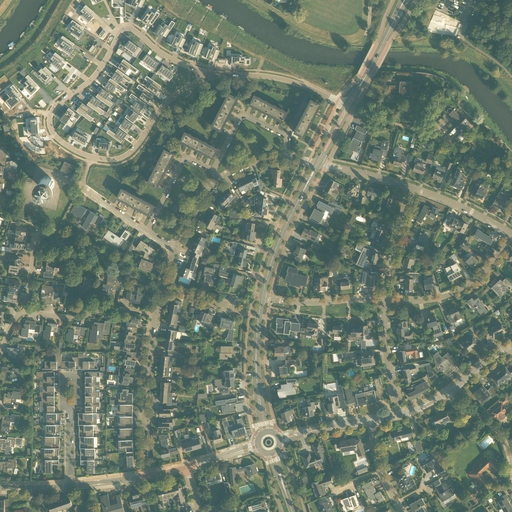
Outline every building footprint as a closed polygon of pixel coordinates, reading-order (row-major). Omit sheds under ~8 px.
[(129,4),(129,5),(137,8),(138,6),(139,4),(142,6),(144,0),(131,0),(131,2),(132,2),(131,5),(129,4)] [(86,5),(79,13),(81,15),(82,16),(81,17),(85,21),(86,19),(88,21),(87,23),(93,17),(91,15),(90,13),(92,11),(86,5)] [(141,20),(148,25),(149,23),(150,21),(153,23),(160,14),(157,11),(155,14),(150,10),(148,13),(147,14),(146,13),(143,17),(144,18),(142,20),(141,20)] [(73,25),(69,31),(72,32),(73,33),(72,34),(76,37),(77,36),(80,38),(79,39),(84,32),(82,31),(80,30),(82,27),(73,20),(70,23),(73,25)] [(154,32),(154,33),(161,37),(163,35),(164,33),(167,35),(171,30),(168,28),(169,26),(163,22),(161,25),(160,26),(159,25),(156,30),(157,31),(156,33),(154,32)] [(170,44),(170,45),(178,48),(180,44),(183,46),(186,40),(183,38),(183,36),(177,33),(175,36),(175,38),(173,37),(171,42),(173,42),(171,45),(170,44)] [(63,41),(59,46),(62,48),(63,49),(62,50),(67,53),(67,52),(70,54),(69,55),(74,48),(72,47),(70,45),(72,43),(63,36),(61,39),(63,41)] [(128,42),(124,47),(129,50),(130,49),(134,52),(133,53),(132,55),(135,57),(141,49),(131,42),(129,40),(128,42)] [(187,52),(195,56),(197,51),(200,53),(203,45),(193,41),(192,44),(191,45),(190,45),(188,49),(189,50),(188,53),(187,52)] [(204,57),(212,60),(213,58),(214,56),(217,57),(219,51),(216,50),(217,48),(210,45),(209,48),(208,50),(207,49),(205,54),(207,55),(206,57),(204,57)] [(55,52),(49,61),(52,63),(53,64),(52,65),(56,68),(57,67),(59,69),(58,70),(64,63),(62,62),(60,60),(62,58),(55,52)] [(145,57),(142,61),(147,65),(147,63),(152,66),(151,68),(150,69),(153,71),(159,63),(149,56),(147,55),(145,57)] [(232,55),(231,64),(250,65),(250,59),(245,59),(245,57),(242,57),(240,57),(240,55),(235,55),(235,57),(232,56),(232,55)] [(117,63),(115,66),(126,73),(129,69),(135,73),(138,70),(132,65),(123,59),(120,64),(117,63)] [(162,65),(156,73),(160,75),(161,74),(169,80),(173,75),(174,74),(172,72),(162,65)] [(42,68),(37,73),(46,82),(45,83),(51,77),(49,75),(48,74),(50,71),(45,67),(43,69),(42,68)] [(111,73),(109,76),(119,83),(123,78),(130,83),(132,79),(117,69),(114,74),(111,73)] [(147,76),(145,79),(151,84),(147,89),(158,96),(160,93),(158,91),(161,86),(150,78),(147,76)] [(29,79),(23,84),(33,94),(38,89),(35,86),(37,83),(33,78),(30,81),(29,79)] [(104,82),(102,85),(112,92),(116,88),(122,92),(125,89),(110,78),(107,84),(104,82)] [(399,86),(399,91),(401,91),(401,95),(409,95),(409,91),(418,92),(418,86),(410,85),(410,83),(408,83),(409,82),(403,82),(403,83),(402,83),(401,87),(399,86)] [(10,97),(6,101),(11,107),(21,99),(19,97),(18,96),(21,94),(13,85),(10,87),(12,89),(7,94),(10,97)] [(139,85),(137,88),(143,92),(139,97),(150,105),(152,102),(150,100),(153,95),(139,85)] [(100,92),(96,97),(111,107),(113,104),(112,103),(106,99),(110,95),(110,94),(99,87),(97,90),(100,92)] [(132,94),(129,97),(136,101),(132,106),(143,114),(145,111),(142,109),(146,104),(132,94)] [(226,100),(224,102),(233,107),(234,105),(235,102),(237,99),(229,94),(227,97),(226,100)] [(91,99),(87,105),(102,115),(104,111),(98,107),(101,102),(90,95),(88,98),(91,99)] [(256,108),(258,109),(262,100),(260,99),(258,98),(254,96),(250,105),(254,107),(254,106),(257,108),(256,108)] [(310,99),(308,103),(307,105),(306,107),(316,113),(317,111),(316,111),(318,108),(318,109),(320,105),(310,99)] [(262,111),(266,113),(271,104),(267,102),(267,103),(265,101),(262,100),(258,109),(260,110),(260,109),(263,111),(262,111)] [(80,106),(76,111),(85,117),(91,121),(93,118),(87,114),(90,109),(80,101),(78,104),(80,106)] [(232,108),(233,107),(224,102),(223,104),(222,107),(220,110),(229,115),(231,111),(230,111),(232,108)] [(272,116),(274,117),(279,108),(276,107),(274,106),(271,104),(266,113),(270,115),(270,114),(273,116),(272,116)] [(306,107),(304,110),(305,110),(303,112),(301,115),(312,121),(314,117),(313,117),(314,114),(315,114),(316,113),(306,107)] [(62,118),(60,120),(62,121),(67,125),(70,120),(69,119),(74,112),(69,108),(62,118)] [(287,112),(283,111),(281,110),(281,109),(279,108),(274,117),(276,118),(276,117),(279,119),(278,119),(282,121),(287,112)] [(125,117),(133,123),(137,118),(139,120),(142,117),(131,109),(125,117)] [(447,112),(449,114),(456,121),(455,122),(455,123),(446,132),(451,137),(460,127),(463,130),(470,123),(462,115),(460,116),(451,109),(449,109),(447,110),(447,112)] [(225,123),(226,121),(225,121),(227,118),(229,115),(220,110),(219,113),(217,116),(216,118),(225,123)] [(301,115),(300,119),(299,121),(298,121),(297,123),(308,129),(308,127),(309,124),(310,125),(312,121),(301,115)] [(224,124),(225,123),(216,118),(215,120),(214,123),(212,126),(221,131),(223,127),(222,127),(224,124)] [(119,127),(127,133),(131,128),(133,130),(136,127),(125,119),(119,127)] [(33,129),(31,129),(32,135),(38,134),(38,131),(40,131),(40,120),(33,120),(33,129)] [(297,123),(296,126),(295,128),(293,131),(303,137),(305,133),(306,130),(307,130),(308,129),(297,123)] [(357,126),(357,125),(355,130),(358,131),(354,138),(353,138),(351,142),(346,153),(349,148),(357,151),(357,153),(358,153),(357,152),(360,147),(362,142),(361,141),(364,134),(365,135),(367,130),(367,131),(357,126)] [(109,129),(107,133),(112,137),(121,143),(125,138),(127,140),(129,137),(119,129),(115,134),(109,129)] [(75,132),(72,138),(82,143),(85,145),(86,143),(89,137),(84,135),(83,136),(75,132)] [(181,142),(185,144),(185,143),(187,144),(187,145),(189,146),(193,137),(191,136),(189,135),(189,134),(185,133),(181,142)] [(189,146),(190,147),(191,146),(193,147),(193,148),(197,150),(201,141),(198,139),(195,138),(196,138),(193,137),(189,146)] [(97,138),(95,148),(107,150),(110,150),(110,148),(111,142),(105,141),(105,143),(100,142),(100,141),(101,139),(97,138)] [(197,150),(200,152),(201,151),(203,153),(205,154),(209,145),(207,144),(204,143),(205,143),(201,141),(197,150)] [(386,156),(388,148),(389,143),(382,142),(381,147),(375,146),(374,149),(372,159),(380,161),(381,155),(386,156)] [(205,154),(206,155),(207,154),(209,156),(213,158),(217,149),(214,147),(214,148),(211,146),(209,145),(205,154)] [(406,157),(401,155),(402,150),(402,149),(401,148),(397,147),(396,147),(396,148),(395,148),(391,161),(394,162),(393,164),(400,167),(401,164),(404,164),(406,157)] [(169,163),(170,161),(171,158),(172,159),(174,155),(165,150),(163,154),(162,156),(161,158),(169,163)] [(426,162),(432,164),(435,156),(429,154),(426,162)] [(165,171),(167,167),(168,164),(169,165),(169,163),(161,158),(159,160),(160,161),(158,163),(156,166),(165,171)] [(0,171),(3,172),(6,172),(6,168),(9,167),(10,161),(6,162),(0,162),(0,171)] [(64,162),(60,171),(64,173),(65,171),(67,172),(66,174),(70,176),(74,166),(64,162)] [(425,165),(423,164),(416,162),(413,171),(423,174),(425,168),(424,168),(425,165)] [(153,172),(152,174),(161,179),(162,177),(163,174),(163,175),(165,171),(156,166),(155,170),(154,172),(153,172)] [(441,181),(445,170),(437,166),(432,177),(441,181)] [(274,178),(280,178),(280,170),(273,170),(272,178),(274,178)] [(463,187),(465,182),(462,181),(459,180),(462,173),(457,171),(455,176),(456,176),(452,185),(460,189),(461,186),(463,187)] [(157,187),(159,183),(160,180),(161,179),(152,174),(151,176),(151,177),(150,179),(148,182),(157,187)] [(94,185),(100,188),(104,177),(98,175),(94,185)] [(247,186),(252,184),(253,187),(258,185),(259,187),(262,186),(260,180),(257,181),(256,178),(252,179),(251,176),(244,179),(245,181),(247,186)] [(46,177),(44,177),(43,178),(42,179),(41,180),(40,181),(40,182),(40,184),(40,185),(40,186),(40,187),(41,189),(42,190),(43,190),(45,191),(46,191),(47,191),(49,191),(50,190),(51,189),(52,188),(53,187),(54,186),(54,184),(54,183),(54,182),(53,180),(52,179),(51,178),(50,178),(48,177),(47,177),(46,177)] [(280,178),(274,178),(274,186),(281,187),(282,179),(280,178)] [(338,192),(334,190),(338,183),(330,179),(324,191),(332,195),(336,197),(338,192)] [(248,188),(247,186),(245,181),(237,185),(240,192),(248,188)] [(504,183),(500,181),(496,188),(501,190),(504,183)] [(357,188),(356,188),(357,185),(350,184),(347,196),(352,197),(352,195),(354,195),(355,192),(356,192),(357,188)] [(481,185),(477,184),(476,187),(475,187),(472,194),(475,195),(475,196),(478,198),(479,197),(482,199),(483,198),(484,197),(484,196),(485,193),(483,192),(484,191),(479,188),(481,185)] [(374,196),(376,196),(378,190),(369,188),(367,194),(370,195),(369,199),(373,200),(374,196)] [(130,193),(128,192),(128,193),(125,191),(122,189),(117,198),(121,200),(124,201),(124,202),(125,202),(130,193)] [(229,203),(235,197),(230,192),(224,197),(228,201),(229,203)] [(501,193),(500,192),(493,204),(503,210),(504,208),(505,208),(508,202),(506,201),(507,200),(504,198),(506,194),(502,192),(501,193)] [(132,195),(130,193),(125,202),(127,203),(130,204),(129,205),(133,207),(138,198),(135,196),(134,196),(132,195)] [(386,206),(390,208),(390,206),(395,207),(396,203),(394,202),(396,196),(388,193),(387,197),(388,198),(386,206)] [(228,201),(224,197),(222,196),(216,202),(222,207),(224,209),(229,203),(228,201)] [(260,206),(265,206),(266,198),(259,197),(258,206),(260,206)] [(139,210),(141,211),(146,202),(144,201),(143,201),(141,200),(141,199),(138,198),(133,207),(137,209),(137,208),(140,209),(139,210)] [(319,206),(317,210),(316,211),(330,218),(332,214),(331,213),(333,209),(339,213),(342,207),(330,201),(328,206),(319,201),(317,205),(319,206)] [(148,203),(146,202),(141,211),(143,212),(143,211),(146,212),(145,213),(149,215),(154,206),(150,204),(150,205),(148,203)] [(88,216),(82,227),(87,229),(91,222),(99,227),(105,217),(100,214),(98,217),(95,215),(95,214),(79,205),(74,214),(81,219),(84,213),(88,216)] [(260,206),(258,206),(255,206),(255,214),(267,215),(268,207),(265,206),(260,206)] [(437,215),(439,210),(433,207),(433,209),(424,206),(423,210),(418,217),(422,220),(427,212),(431,214),(430,217),(436,219),(437,215)] [(315,209),(314,210),(310,218),(319,223),(320,222),(324,224),(327,223),(330,218),(316,211),(317,210),(315,209)] [(217,223),(220,217),(210,211),(207,218),(209,219),(214,222),(215,222),(217,223)] [(456,229),(460,221),(454,218),(453,222),(451,221),(448,227),(452,229),(453,228),(456,229)] [(224,226),(217,223),(215,222),(214,222),(209,219),(205,226),(207,227),(213,231),(215,232),(217,229),(221,231),(224,226)] [(460,221),(456,229),(460,231),(461,230),(465,231),(468,225),(460,221)] [(248,231),(254,232),(255,223),(247,222),(246,231),(248,231)] [(377,231),(385,234),(387,227),(378,224),(376,227),(373,226),(372,230),(377,231)] [(13,234),(27,236),(27,233),(25,232),(26,229),(22,228),(22,227),(16,227),(15,231),(8,230),(8,233),(13,234)] [(306,237),(309,238),(312,239),(314,240),(318,234),(315,232),(309,229),(309,230),(305,228),(302,234),(306,236),(306,237)] [(478,229),(474,235),(490,244),(487,249),(490,251),(495,242),(493,240),(493,239),(491,238),(492,235),(490,234),(489,236),(481,232),(482,232),(478,229)] [(105,235),(104,237),(115,244),(119,247),(124,250),(128,243),(125,240),(130,234),(125,231),(119,239),(108,231),(105,235)] [(256,232),(254,232),(248,231),(247,239),(255,240),(256,232)] [(385,234),(377,231),(374,239),(373,242),(381,244),(382,242),(384,234),(385,234)] [(408,241),(407,247),(415,249),(417,245),(424,247),(428,235),(421,233),(418,239),(411,237),(409,242),(408,241)] [(26,243),(27,236),(13,234),(12,237),(15,238),(14,241),(12,241),(26,243)] [(465,246),(464,246),(465,244),(469,237),(464,235),(460,244),(459,246),(463,248),(465,246)] [(196,243),(202,247),(206,239),(199,236),(196,243)] [(143,257),(150,260),(151,256),(155,250),(151,248),(152,247),(150,246),(149,246),(141,241),(142,240),(141,240),(136,247),(140,250),(140,249),(145,252),(143,257)] [(26,246),(26,243),(12,241),(12,244),(14,245),(13,249),(19,250),(19,249),(23,250),(24,246),(26,246)] [(200,254),(200,255),(204,247),(202,247),(196,243),(194,242),(190,250),(193,251),(191,255),(198,258),(200,254)] [(236,256),(245,258),(247,250),(246,250),(247,245),(237,243),(234,255),(236,256)] [(303,258),(304,254),(306,250),(301,248),(301,247),(298,246),(296,250),(295,250),(293,254),(297,255),(295,260),(302,262),(303,258)] [(372,253),(362,249),(360,254),(361,255),(357,265),(363,268),(366,261),(370,262),(376,264),(379,254),(372,252),(372,253)] [(466,261),(465,263),(468,266),(470,265),(472,267),(478,262),(472,255),(472,256),(470,253),(464,259),(466,261)] [(7,265),(21,266),(21,263),(19,263),(20,259),(17,259),(18,256),(16,256),(8,255),(8,259),(10,259),(9,265),(7,265)] [(245,258),(236,256),(234,264),(245,266),(247,258),(245,258)] [(151,260),(150,260),(143,257),(138,268),(149,272),(153,263),(150,262),(151,260)] [(405,258),(403,266),(410,268),(411,264),(413,264),(416,265),(417,259),(412,257),(412,259),(407,258),(407,259),(405,258)] [(46,267),(47,268),(46,272),(44,272),(43,277),(53,278),(55,267),(63,268),(63,261),(55,260),(55,262),(50,261),(50,263),(47,262),(46,267)] [(189,264),(187,269),(182,267),(180,275),(187,278),(190,270),(193,271),(195,266),(189,264)] [(449,275),(447,276),(450,281),(461,275),(459,271),(461,270),(459,267),(456,264),(446,268),(449,275)] [(20,270),(21,266),(7,265),(7,268),(9,268),(8,273),(14,274),(14,273),(18,273),(18,270),(20,270)] [(234,275),(226,272),(228,267),(221,265),(219,271),(219,275),(227,278),(232,279),(230,286),(236,287),(238,281),(241,282),(242,276),(234,274),(234,275)] [(217,280),(213,279),(215,269),(205,267),(204,275),(205,275),(204,282),(212,283),(216,284),(217,280)] [(296,274),(297,269),(289,267),(286,281),(291,282),(291,280),(300,282),(300,284),(305,286),(307,277),(302,276),(296,274)] [(120,286),(120,281),(123,282),(124,279),(114,276),(108,272),(107,281),(106,285),(103,285),(102,293),(104,294),(103,297),(109,298),(109,295),(112,296),(113,290),(116,290),(116,285),(120,286)] [(368,272),(363,272),(362,285),(373,286),(374,283),(373,283),(374,277),(367,276),(368,272)] [(350,288),(349,282),(351,281),(350,276),(343,277),(344,278),(337,279),(338,286),(341,286),(341,289),(350,288)] [(412,290),(413,280),(413,277),(410,277),(400,277),(400,281),(406,281),(406,289),(412,290)] [(429,286),(429,288),(435,287),(434,283),(433,283),(432,277),(424,279),(425,287),(429,286)] [(79,290),(81,290),(80,294),(84,294),(84,296),(86,296),(86,297),(89,297),(90,287),(93,287),(94,279),(84,278),(83,286),(80,286),(79,290)] [(319,279),(319,282),(317,282),(317,286),(314,286),(314,291),(317,291),(324,291),(324,289),(327,289),(327,283),(323,283),(323,278),(320,278),(320,279),(319,279)] [(500,279),(498,282),(495,279),(489,284),(500,297),(509,289),(508,288),(509,286),(511,288),(511,287),(511,282),(506,278),(504,279),(505,280),(503,282),(500,279)] [(6,287),(20,288),(21,285),(19,285),(19,281),(15,281),(15,280),(9,279),(9,284),(7,284),(6,287)] [(48,299),(51,299),(52,287),(46,286),(46,285),(45,285),(46,281),(44,281),(44,284),(43,284),(42,290),(45,290),(45,294),(41,293),(41,298),(42,298),(42,301),(47,302),(48,299)] [(53,303),(55,303),(59,303),(59,300),(61,300),(61,296),(58,296),(59,292),(62,292),(62,287),(59,286),(59,287),(52,287),(51,299),(54,299),(53,303)] [(19,289),(20,289),(20,288),(6,287),(5,294),(19,295),(20,292),(19,292),(19,289)] [(132,292),(127,292),(126,299),(130,300),(130,302),(135,303),(140,304),(140,301),(142,301),(143,296),(144,297),(145,288),(138,287),(137,295),(131,294),(132,292)] [(19,299),(19,295),(5,294),(5,296),(4,296),(3,301),(6,302),(12,303),(12,302),(16,302),(17,299),(19,299)] [(486,310),(480,301),(478,298),(474,301),(472,298),(468,301),(473,309),(474,308),(478,314),(480,314),(486,310)] [(170,313),(176,315),(178,305),(172,304),(170,313)] [(461,318),(460,314),(456,307),(449,311),(450,314),(447,316),(451,324),(456,321),(461,318)] [(213,323),(210,322),(211,319),(207,317),(208,314),(201,312),(200,316),(196,314),(195,318),(204,322),(203,326),(211,329),(213,323)] [(179,315),(176,315),(170,313),(168,323),(174,324),(177,325),(179,315)] [(439,322),(437,323),(435,318),(434,316),(428,318),(428,319),(427,320),(428,324),(428,326),(429,327),(433,326),(435,333),(441,331),(439,322)] [(140,327),(140,325),(141,319),(131,318),(131,322),(130,322),(129,326),(137,327),(140,327)] [(277,324),(276,332),(284,333),(284,334),(289,334),(290,330),(298,331),(299,331),(300,324),(297,324),(293,323),(291,323),(291,322),(288,322),(289,320),(277,318),(276,324),(277,324)] [(225,339),(225,340),(233,341),(234,329),(233,329),(235,322),(222,319),(220,327),(229,329),(228,335),(228,334),(227,336),(225,339)] [(41,333),(41,330),(42,325),(36,325),(36,322),(31,322),(31,321),(26,320),(26,324),(24,324),(23,328),(22,328),(21,336),(28,337),(29,333),(35,334),(35,332),(41,333)] [(89,338),(89,342),(96,343),(97,339),(98,331),(104,331),(103,334),(109,335),(110,332),(110,327),(104,327),(104,324),(100,323),(94,322),(94,326),(92,325),(92,330),(90,330),(89,338)] [(404,333),(404,329),(407,328),(407,327),(407,322),(398,322),(399,329),(397,329),(397,330),(396,330),(397,332),(397,334),(399,334),(399,340),(405,340),(404,338),(413,338),(412,333),(404,333)] [(51,332),(57,333),(58,325),(53,324),(48,323),(48,326),(46,326),(46,331),(44,331),(43,339),(50,340),(51,332)] [(317,336),(317,335),(318,335),(319,331),(317,331),(318,324),(317,324),(315,324),(308,323),(307,330),(306,329),(306,328),(301,328),(300,333),(306,334),(306,332),(312,333),(311,335),(317,336)] [(493,338),(497,336),(502,333),(502,334),(505,332),(500,323),(493,327),(492,327),(489,329),(493,338)] [(341,337),(341,333),(342,326),(341,326),(339,325),(339,326),(333,326),(333,328),(329,328),(329,333),(334,334),(334,337),(341,337)] [(78,335),(80,335),(81,327),(76,327),(76,326),(71,326),(70,329),(69,329),(68,334),(67,333),(66,342),(73,343),(74,338),(77,339),(78,335)] [(129,326),(128,326),(125,326),(125,330),(126,330),(126,334),(133,335),(133,332),(137,332),(137,327),(129,326)] [(371,329),(367,329),(367,326),(361,326),(361,329),(361,338),(366,338),(366,339),(372,339),(372,333),(371,333),(371,329)] [(361,338),(361,329),(351,329),(351,336),(357,336),(357,339),(361,339),(361,338)] [(173,341),(176,341),(177,331),(168,330),(167,340),(173,341)] [(136,335),(133,335),(126,334),(126,338),(125,338),(124,343),(125,343),(132,343),(132,340),(136,341),(136,335)] [(488,334),(483,337),(486,343),(491,341),(488,334)] [(469,340),(463,345),(469,352),(476,346),(479,350),(483,347),(478,341),(477,342),(474,338),(469,342),(469,340)] [(174,351),(175,344),(176,341),(173,341),(167,340),(165,349),(169,350),(168,353),(175,354),(175,351),(174,351)] [(135,344),(132,343),(125,343),(125,346),(124,346),(123,351),(127,351),(130,352),(131,349),(135,349),(135,344)] [(406,361),(405,355),(413,354),(413,358),(421,357),(420,352),(417,353),(417,348),(406,349),(406,348),(411,347),(411,344),(401,345),(401,349),(402,349),(403,351),(399,352),(401,362),(406,361)] [(285,355),(284,355),(284,351),(285,351),(289,350),(290,353),(293,352),(291,345),(288,346),(284,348),(284,347),(278,347),(278,348),(275,348),(275,356),(275,355),(278,355),(278,359),(285,359),(285,355)] [(11,358),(16,358),(16,355),(24,356),(26,347),(18,346),(17,348),(11,348),(11,351),(9,350),(8,356),(11,357),(11,358)] [(222,353),(222,359),(228,359),(228,357),(232,358),(232,351),(233,351),(233,346),(221,346),(221,353),(222,353)] [(137,352),(130,352),(127,351),(127,355),(125,355),(125,359),(126,360),(132,360),(132,357),(136,358),(137,352)] [(457,363),(448,353),(444,356),(442,358),(437,352),(433,356),(436,366),(438,365),(440,368),(439,368),(444,373),(450,368),(448,365),(451,363),(453,366),(457,363)] [(61,366),(61,362),(61,354),(56,354),(56,362),(45,362),(45,369),(42,369),(57,369),(57,366),(61,366)] [(83,367),(83,369),(98,369),(95,369),(95,362),(84,362),(84,354),(78,354),(78,357),(78,369),(79,369),(79,367),(83,367)] [(371,367),(370,364),(375,364),(373,354),(359,356),(360,360),(358,360),(359,365),(360,365),(360,366),(363,365),(364,368),(371,367)] [(168,360),(169,356),(162,356),(161,366),(169,366),(172,367),(172,361),(168,360)] [(78,369),(78,357),(72,357),(72,362),(61,362),(61,366),(61,369),(62,369),(61,369),(75,369),(75,367),(78,367),(78,369)] [(132,360),(126,360),(126,363),(124,363),(124,368),(131,368),(131,365),(135,366),(136,361),(132,360)] [(429,361),(419,363),(420,367),(426,366),(427,373),(431,372),(429,361)] [(169,366),(161,366),(160,375),(168,376),(169,366)] [(276,376),(284,375),(288,375),(287,366),(276,366),(277,372),(276,372),(276,376)] [(416,370),(415,366),(413,367),(407,368),(407,369),(402,370),(404,376),(403,376),(404,378),(404,379),(405,379),(406,384),(412,382),(410,373),(413,372),(413,371),(416,370)] [(131,368),(124,368),(120,367),(119,375),(123,376),(124,376),(130,377),(130,374),(134,374),(135,369),(131,368)] [(505,367),(500,371),(499,371),(498,373),(497,373),(492,377),(492,378),(498,385),(498,386),(498,385),(502,382),(503,383),(505,383),(508,381),(508,379),(507,378),(511,375),(511,374),(511,368),(509,371),(506,367),(505,367)] [(6,380),(11,381),(11,378),(20,378),(21,369),(13,368),(12,371),(7,370),(6,373),(4,373),(3,378),(7,379),(6,380)] [(226,378),(233,378),(234,378),(234,370),(225,371),(225,375),(226,374),(226,378)] [(427,375),(431,382),(438,378),(433,371),(427,375)] [(52,372),(55,372),(36,372),(36,377),(43,377),(43,382),(52,382),(55,382),(55,377),(52,377),(52,372)] [(100,377),(100,373),(100,372),(85,372),(88,372),(88,377),(85,377),(85,382),(88,382),(96,382),(100,382),(100,377)] [(122,380),(122,384),(129,385),(129,382),(133,382),(133,377),(130,377),(124,376),(123,380),(122,380)] [(223,391),(226,391),(231,390),(230,386),(234,386),(233,378),(226,378),(223,379),(224,383),(226,382),(226,386),(223,387),(223,391)] [(363,388),(365,392),(368,403),(377,401),(376,398),(384,396),(380,378),(374,379),(377,391),(374,391),(374,390),(369,391),(368,387),(363,388)] [(282,389),(278,389),(279,396),(285,395),(295,393),(294,387),(293,387),(292,384),(297,383),(296,379),(286,380),(287,384),(281,385),(282,389)] [(415,387),(407,389),(409,394),(411,399),(420,395),(420,394),(429,389),(426,381),(415,387)] [(52,387),(52,382),(43,382),(40,382),(40,387),(40,392),(52,392),(55,392),(55,387),(52,387)] [(100,387),(100,382),(96,382),(88,382),(88,387),(85,387),(85,392),(88,392),(100,392),(100,387)] [(167,392),(167,393),(170,393),(170,383),(168,383),(161,382),(161,392),(167,392)] [(365,392),(355,394),(356,396),(353,396),(350,385),(345,386),(349,404),(353,403),(354,406),(358,405),(358,406),(368,403),(365,392)] [(480,401),(481,403),(490,394),(493,397),(498,392),(493,386),(487,391),(486,389),(485,389),(483,388),(484,387),(483,385),(475,392),(477,395),(475,396),(478,400),(479,400),(480,402),(480,401)] [(123,390),(122,393),(119,393),(118,403),(126,403),(126,400),(133,400),(133,393),(128,393),(128,390),(123,390)] [(6,408),(14,409),(14,403),(16,403),(16,399),(20,399),(21,392),(13,391),(13,393),(8,392),(8,394),(4,393),(4,399),(4,404),(6,404),(6,408)] [(52,397),(52,392),(40,392),(40,397),(42,397),(42,402),(52,402),(55,402),(55,397),(52,397)] [(100,397),(100,392),(88,392),(88,397),(85,397),(85,402),(89,402),(96,402),(96,397),(100,397)] [(171,404),(171,403),(169,403),(170,393),(167,393),(167,392),(161,392),(160,402),(167,402),(166,406),(167,406),(171,406),(171,404)] [(337,397),(332,397),(333,403),(329,404),(330,413),(337,411),(336,406),(339,405),(339,407),(346,406),(344,393),(337,395),(337,397)] [(224,413),(223,413),(223,414),(237,411),(236,409),(236,408),(235,403),(235,402),(237,402),(237,398),(216,402),(216,405),(222,405),(222,406),(221,406),(223,406),(224,413)] [(52,406),(52,402),(42,402),(40,402),(40,403),(40,405),(40,407),(43,407),(43,412),(54,412),(55,406),(52,406)] [(100,407),(100,402),(96,402),(89,402),(89,406),(85,407),(85,412),(96,412),(96,407),(100,407)] [(315,409),(315,405),(314,402),(307,403),(308,407),(305,407),(305,408),(302,409),(303,413),(304,417),(307,417),(314,416),(313,410),(315,409)] [(118,405),(118,409),(115,409),(115,415),(125,415),(126,412),(133,412),(133,405),(118,405)] [(502,406),(501,405),(492,412),(492,413),(492,414),(495,418),(496,419),(498,417),(500,420),(501,419),(502,420),(503,419),(504,419),(504,418),(505,417),(506,416),(504,413),(506,412),(505,411),(506,410),(503,406),(502,406)] [(177,406),(167,406),(167,409),(160,409),(160,417),(173,417),(173,410),(177,410),(177,406)] [(291,421),(289,416),(292,415),(291,410),(285,412),(284,411),(281,412),(284,423),(291,421)] [(445,421),(446,423),(450,421),(449,419),(446,411),(433,417),(432,416),(424,420),(426,424),(434,421),(436,425),(445,421)] [(62,414),(47,413),(47,424),(54,424),(54,420),(61,421),(61,414),(62,414)] [(16,426),(16,422),(19,423),(20,415),(11,414),(11,416),(7,415),(6,417),(3,416),(2,422),(3,422),(2,431),(9,432),(10,425),(16,426)] [(93,418),(93,414),(78,414),(78,421),(85,421),(85,424),(97,424),(97,418),(93,418)] [(125,427),(125,424),(133,424),(133,417),(118,417),(118,427),(125,427)] [(159,430),(169,430),(169,425),(172,425),(172,419),(166,419),(166,422),(159,422),(159,430)] [(224,428),(227,439),(236,437),(236,436),(245,433),(246,433),(244,427),(241,419),(237,420),(239,428),(234,430),(234,429),(232,425),(228,427),(224,428)] [(465,421),(462,426),(467,430),(471,424),(465,421)] [(61,425),(46,425),(46,435),(53,435),(53,432),(60,432),(60,426),(61,426),(61,425)] [(79,432),(86,432),(86,436),(94,436),(94,425),(78,425),(78,426),(79,426),(79,432)] [(401,437),(413,434),(411,427),(408,428),(407,426),(404,426),(405,429),(395,431),(395,430),(389,431),(392,442),(396,441),(396,440),(401,439),(401,437)] [(118,439),(126,439),(126,436),(133,436),(133,429),(118,429),(118,439)] [(223,441),(221,434),(220,434),(219,430),(214,431),(215,432),(212,433),(213,436),(215,443),(223,441)] [(165,435),(164,434),(159,435),(160,440),(162,446),(163,446),(164,446),(165,450),(164,450),(162,451),(161,451),(162,457),(170,455),(179,453),(178,448),(168,450),(167,445),(168,445),(167,439),(166,439),(165,439),(165,436),(165,435)] [(1,449),(12,450),(13,447),(15,448),(15,444),(22,445),(23,438),(15,437),(15,438),(8,437),(8,440),(2,439),(1,442),(0,441),(0,447),(2,448),(1,449)] [(60,437),(45,437),(45,447),(53,447),(53,444),(60,444),(60,437)] [(80,444),(87,444),(87,447),(94,447),(94,437),(79,437),(80,437),(80,444)] [(193,449),(191,441),(190,438),(181,440),(182,445),(183,444),(186,452),(193,449)] [(191,441),(193,449),(201,447),(200,443),(202,443),(201,439),(199,439),(191,441)] [(334,440),(336,448),(341,447),(341,451),(356,449),(359,456),(365,454),(360,440),(355,441),(355,439),(344,441),(343,439),(334,440)] [(126,448),(133,447),(133,440),(118,441),(119,451),(126,451),(126,448)] [(414,442),(417,453),(423,451),(420,440),(414,442)] [(310,453),(302,456),(306,468),(326,461),(319,443),(313,445),(317,456),(311,458),(310,453)] [(60,449),(44,449),(44,459),(52,459),(52,456),(59,456),(59,449),(60,449)] [(81,456),(88,456),(88,459),(95,459),(95,449),(80,449),(81,449),(81,456)] [(122,469),(134,469),(134,468),(133,452),(126,453),(127,464),(125,464),(124,469),(122,469)] [(436,471),(440,478),(448,473),(444,467),(441,468),(436,459),(435,460),(432,455),(421,462),(427,472),(432,469),(431,469),(431,467),(434,465),(437,471),(436,471)] [(477,480),(473,483),(478,488),(488,478),(482,472),(488,466),(494,472),(501,465),(491,455),(486,460),(483,457),(472,468),(475,471),(471,474),(477,480)] [(18,469),(16,469),(16,459),(8,459),(8,462),(2,461),(2,464),(0,464),(0,470),(3,470),(3,472),(8,472),(8,471),(11,471),(11,473),(17,474),(18,469)] [(406,459),(399,463),(402,468),(409,464),(406,459)] [(59,461),(45,460),(45,468),(43,468),(42,473),(40,473),(52,473),(52,465),(59,465),(59,461)] [(94,468),(94,461),(81,461),(81,465),(87,465),(87,473),(99,473),(98,473),(97,468),(94,468)] [(253,477),(252,474),(257,473),(257,471),(256,467),(256,468),(254,464),(245,467),(236,469),(236,467),(230,468),(232,486),(237,485),(237,481),(236,481),(235,473),(246,470),(249,478),(253,477)] [(210,473),(211,476),(206,478),(207,483),(205,483),(205,489),(210,489),(209,482),(217,480),(218,483),(222,482),(220,474),(219,474),(218,471),(210,473)] [(403,491),(412,486),(415,484),(413,480),(409,482),(404,472),(394,477),(396,481),(398,480),(403,491)] [(311,483),(316,497),(325,494),(323,488),(324,487),(323,486),(322,485),(327,484),(333,482),(331,476),(320,480),(311,483)] [(447,480),(444,482),(441,478),(433,482),(436,487),(435,487),(443,502),(451,497),(452,500),(457,497),(454,493),(451,488),(449,489),(448,488),(450,486),(447,480)] [(375,493),(376,492),(373,486),(374,485),(372,482),(362,487),(364,491),(365,490),(370,501),(374,499),(377,504),(384,500),(380,491),(376,494),(375,493)] [(175,487),(158,491),(160,500),(176,496),(177,504),(185,502),(182,490),(181,488),(181,487),(180,488),(179,488),(178,485),(174,486),(175,487)] [(132,499),(130,500),(130,503),(131,504),(132,508),(134,508),(143,505),(145,511),(143,511),(142,511),(150,511),(146,495),(143,496),(142,496),(141,493),(131,495),(132,499)] [(472,493),(465,500),(472,507),(479,500),(472,493)] [(502,500),(499,502),(504,511),(505,511),(511,508),(506,498),(508,497),(506,494),(500,497),(502,500)] [(103,511),(123,511),(124,511),(121,498),(117,499),(118,503),(114,504),(114,503),(112,504),(112,505),(110,505),(108,495),(100,497),(101,501),(103,507),(102,507),(103,511)] [(353,508),(359,505),(355,495),(349,497),(349,498),(341,501),(342,505),(342,506),(343,506),(345,510),(353,507),(353,508)] [(80,511),(78,504),(73,506),(70,497),(48,505),(50,511),(55,511),(56,511),(71,507),(72,511),(80,511)] [(425,511),(422,506),(425,504),(422,498),(409,505),(413,511),(414,510),(414,511),(425,511)] [(0,511),(4,511),(4,510),(7,510),(7,508),(8,508),(8,499),(0,499),(0,511)] [(333,511),(328,501),(318,506),(321,511),(320,511),(333,511)] [(268,511),(268,510),(267,510),(265,502),(251,506),(252,506),(248,507),(249,511),(253,510),(261,508),(262,511),(260,511),(268,511)]
